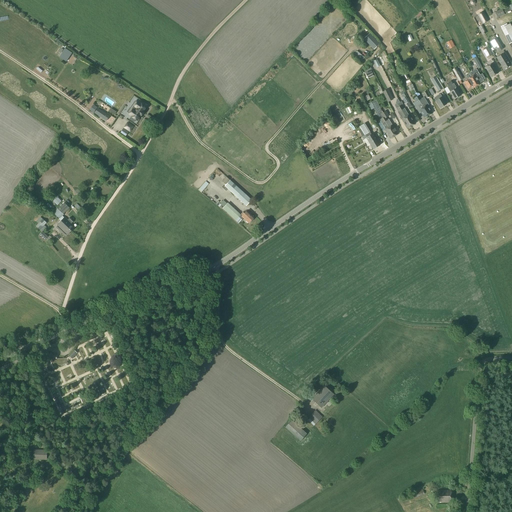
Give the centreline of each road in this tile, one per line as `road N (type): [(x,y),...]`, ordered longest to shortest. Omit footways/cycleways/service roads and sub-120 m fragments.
road 1 (tertiary): [(0,358),(216,266),(511,78)]
road 2 (track): [(352,49),(267,145),(277,166),(264,182),(198,140),(170,100)]
road 3 (track): [(58,333),(84,243),(166,108)]
road 4 (track): [(307,408),(223,344),(215,322),(216,266)]
road 5 (unclassified): [(465,511),(479,363),(511,357)]
road 6 (track): [(166,108),(205,41),(245,0)]
